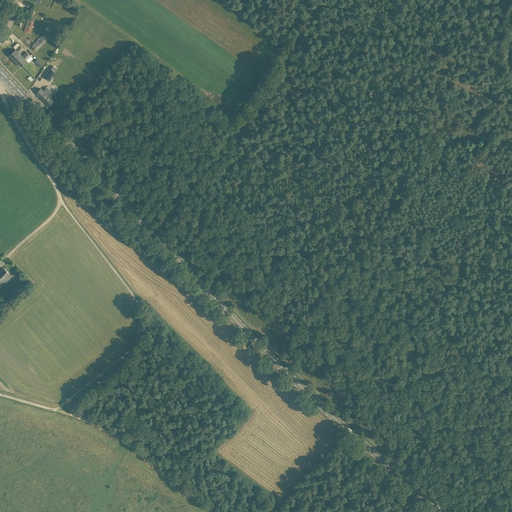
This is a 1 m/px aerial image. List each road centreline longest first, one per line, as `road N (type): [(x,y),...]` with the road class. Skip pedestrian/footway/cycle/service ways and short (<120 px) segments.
road 1 (primary): [(441,511),(240,325),(0,70)]
road 2 (track): [(160,229),(321,0)]
road 3 (track): [(5,258),(60,202),(11,115),(7,78)]
road 4 (track): [(57,410),(100,426),(214,511)]
